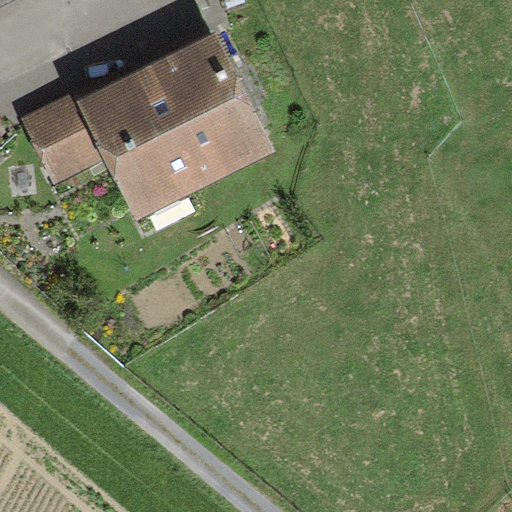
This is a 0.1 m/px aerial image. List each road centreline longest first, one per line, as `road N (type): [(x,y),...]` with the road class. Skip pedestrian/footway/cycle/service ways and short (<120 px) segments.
road 1 (track): [(264,511),(108,380)]
road 2 (track): [(0,288),(108,380)]
